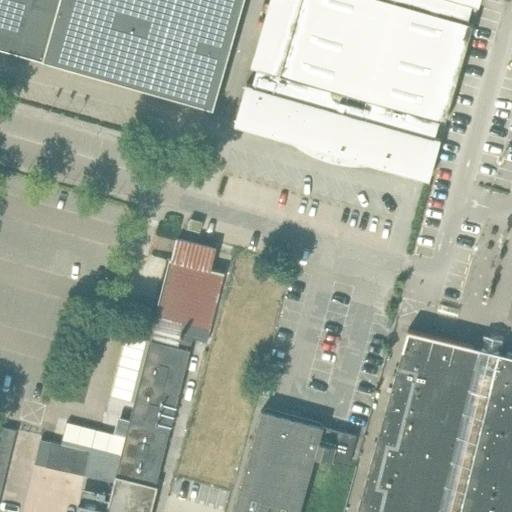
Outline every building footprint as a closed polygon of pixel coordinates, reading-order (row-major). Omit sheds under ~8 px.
[(0,0),(0,46),(44,59),(60,0),(0,0)] [(60,0),(44,59),(213,107),(243,0),(60,0)] [(478,6),(479,0),(269,0),(251,65),(258,67),(253,84),(246,83),(235,123),(429,179),(441,138),(434,136),(439,119),(445,121),(473,23),(467,21),(472,4),(478,6)] [(66,421),(61,443),(90,449),(120,457),(115,476),(154,485),(192,337),(207,341),(225,272),(207,267),(211,246),(177,238),(176,240),(172,258),(169,257),(158,302),(159,302),(150,339),(127,333),(111,395),(134,401),(129,420),(120,417),(120,418),(119,418),(116,431),(126,433),(125,436),(66,421)] [(511,511),(511,354),(491,349),(408,329),(356,511),(511,511)] [(298,511),(322,426),(260,410),(231,511),(298,511)] [(0,455),(9,458),(16,429),(0,425),(0,455)] [(40,438),(35,463),(46,465),(51,440),(40,438)] [(61,443),(51,440),(46,465),(65,470),(84,474),(90,449),(61,443)] [(84,474),(84,475),(104,479),(105,474),(115,477),(115,476),(120,457),(90,449),(84,474)] [(0,486),(2,487),(9,458),(0,455),(0,486)] [(109,499),(106,511),(148,511),(156,486),(154,485),(115,476),(115,477),(109,499)] [(106,511),(109,499),(80,493),(76,511),(106,511)]
